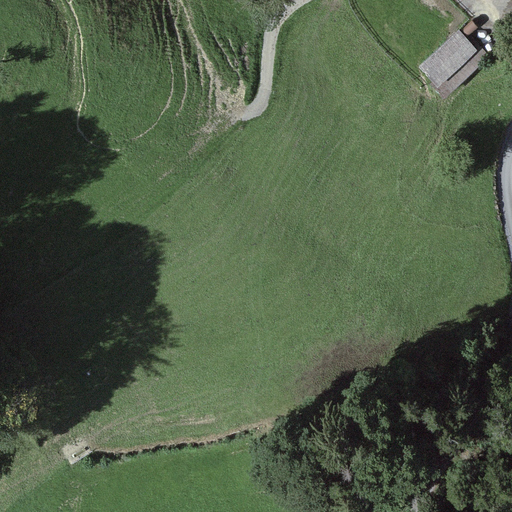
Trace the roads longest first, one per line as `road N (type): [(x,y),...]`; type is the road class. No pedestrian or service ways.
road 1 (track): [(422,511),(472,438),(511,346)]
road 2 (track): [(300,0),(281,9),(269,34),(262,109)]
